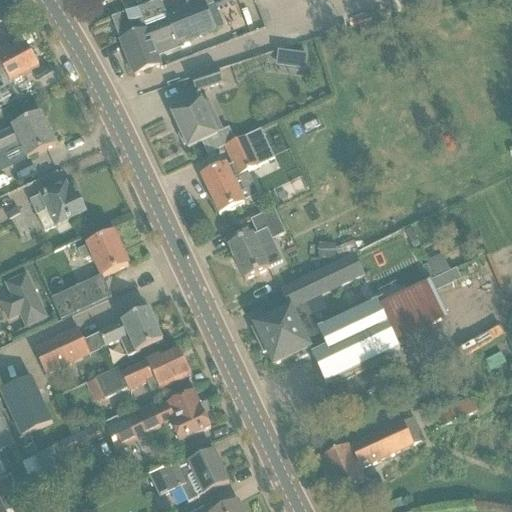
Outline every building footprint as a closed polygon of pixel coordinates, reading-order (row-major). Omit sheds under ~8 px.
[(96,0),(101,9),(117,0),(96,0)] [(120,43),(206,9),(213,6),(211,0),(184,0),(187,7),(165,15),(160,1),(148,6),(130,13),(111,21),(120,43)] [(176,46),(215,32),(206,9),(120,43),(134,79),(153,72),(161,69),(159,63),(154,49),(174,41),(176,46)] [(241,27),(231,31),(235,41),(245,38),(241,27)] [(8,47),(0,50),(0,70),(9,86),(39,70),(37,68),(39,65),(36,59),(32,59),(27,49),(13,56),(8,47)] [(275,52),(274,67),(305,70),(306,54),(275,52)] [(191,81),(196,95),(222,86),(218,73),(191,81)] [(207,157),(225,148),(235,144),(228,129),(222,131),(207,101),(172,117),(181,136),(178,137),(183,148),(186,147),(188,151),(202,145),(207,157)] [(27,162),(56,148),(41,117),(0,136),(0,155),(19,146),(27,162)] [(235,144),(225,148),(233,166),(202,180),(203,182),(205,181),(210,192),(208,193),(220,217),(230,212),(231,213),(245,207),(232,181),(259,168),(259,166),(273,159),(260,132),(235,144)] [(44,197),(44,196),(29,203),(36,219),(37,218),(44,233),(55,228),(55,229),(85,215),(77,200),(73,202),(66,187),(44,197)] [(247,240),(228,248),(245,283),(263,274),(268,272),(268,270),(282,264),(272,243),(285,236),(284,234),(273,210),(250,221),(256,235),(247,240)] [(411,230),(405,233),(410,245),(417,243),(411,230)] [(88,248),(78,253),(82,263),(93,259),(101,278),(102,280),(128,268),(113,236),(88,248)] [(341,248),(347,259),(359,252),(354,242),(341,248)] [(42,265),(50,280),(68,270),(60,255),(42,265)] [(255,330),(252,332),(263,354),(266,353),(274,368),(293,359),(295,363),(310,355),(326,387),(330,384),(395,354),(400,352),(397,347),(379,309),(379,308),(377,303),(372,306),(333,325),(323,330),(322,329),(319,331),(306,305),(321,299),(364,278),(355,257),(281,293),(290,312),(255,329),(255,330)] [(46,320),(26,277),(6,286),(26,330),(46,320)] [(101,278),(51,301),(61,323),(111,299),(102,280),(101,278)] [(163,344),(148,312),(130,321),(120,325),(99,335),(106,349),(119,343),(127,360),(144,352),(163,344)] [(63,370),(101,352),(100,351),(94,337),(91,338),(91,339),(82,343),(77,333),(32,353),(42,376),(43,379),(63,370)] [(190,378),(179,353),(160,361),(159,358),(141,366),(121,376),(119,370),(95,382),(104,402),(127,391),(128,393),(153,381),(159,392),(172,386),(190,378)] [(53,424),(32,380),(0,395),(21,439),(28,436),(51,425),(53,424)] [(157,411),(154,405),(118,421),(117,419),(103,425),(116,454),(162,432),(170,449),(210,431),(203,415),(202,416),(193,395),(157,411)] [(427,418),(430,425),(437,422),(441,431),(478,414),(471,398),(427,418)] [(0,435),(9,431),(4,420),(0,421),(0,435)] [(319,463),(335,497),(365,483),(360,473),(414,448),(403,424),(319,463)] [(148,476),(151,480),(150,481),(159,500),(180,490),(187,506),(229,486),(214,455),(190,467),(186,460),(175,465),(177,468),(164,474),(162,470),(148,476)]
